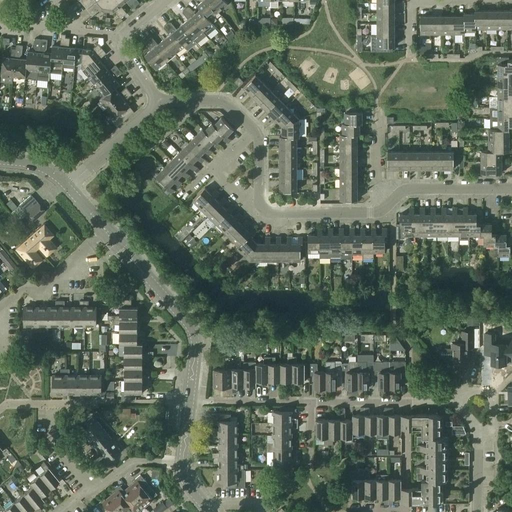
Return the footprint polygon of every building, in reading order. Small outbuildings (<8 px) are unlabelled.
[(88,0),(83,4),(87,9),(97,1),(95,0),(88,0)] [(100,11),(107,11),(107,0),(97,0),(97,1),(87,9),(92,16),(99,10),(100,11)] [(127,13),(121,6),(115,0),(107,0),(107,11),(114,12),(115,11),(120,18),(127,13)] [(131,0),(115,0),(121,6),(127,1),(132,8),(136,6),(131,0)] [(197,5),(200,9),(201,9),(209,19),(212,23),(217,19),(213,15),(218,11),(209,0),(200,0),(202,1),(197,5)] [(209,0),(218,11),(228,3),(224,0),(209,0)] [(377,9),(377,13),(394,13),(394,2),(377,2),(370,2),(370,9),(377,9)] [(201,9),(200,9),(195,14),(189,7),(187,7),(185,9),(207,35),(216,27),(212,23),(209,19),(201,9)] [(207,35),(185,9),(183,10),(182,13),(188,19),(182,24),(197,42),(207,35)] [(476,28),(486,28),(486,11),(475,11),(475,13),(475,28),(476,28)] [(486,28),(497,28),(497,11),(486,11),(486,28)] [(497,28),(508,28),(508,11),(497,11),(497,28)] [(394,24),(394,13),(377,13),(377,24),(394,24)] [(464,13),(464,16),(464,30),(476,30),(476,28),(475,28),(475,13),(464,13)] [(432,33),(432,16),(420,16),(420,33),(432,33)] [(442,16),(432,16),(432,33),(442,33),(442,16)] [(442,33),(453,33),(453,16),(442,16),(442,33)] [(464,16),(453,16),(453,33),(464,33),(464,30),(464,16)] [(188,50),(197,42),(182,24),(176,29),(171,22),(169,22),(166,24),(184,46),(188,50)] [(163,39),(175,53),(184,46),(166,24),(164,26),(164,28),(169,34),(163,39)] [(377,24),(377,35),(394,35),(394,24),(377,24)] [(225,35),(229,40),(235,35),(231,30),(225,35)] [(62,74),(62,66),(65,37),(66,34),(61,33),(60,46),(52,45),(52,53),(50,72),(62,74)] [(394,35),(377,35),(371,35),(371,51),(392,51),(392,46),(394,46),(394,35)] [(83,48),(69,47),(70,38),(65,37),(62,66),(75,67),(75,60),(81,61),(82,61),(83,48)] [(150,37),(148,39),(166,61),(175,53),(163,39),(158,44),(152,37),(150,37)] [(28,51),(27,59),(25,78),(37,79),(41,39),(35,38),(34,48),(35,50),(35,52),(28,51)] [(44,50),(46,49),(47,39),(41,39),(37,79),(49,80),(50,72),(52,53),(44,52),(44,50)] [(156,69),(166,61),(148,39),(145,41),(145,43),(151,50),(145,55),(156,69)] [(91,49),(83,48),(82,61),(81,61),(81,67),(103,49),(98,43),(91,49)] [(16,44),(16,49),(13,77),(25,78),(27,59),(20,58),(20,56),(22,54),(23,45),(16,44)] [(1,76),(13,77),(16,49),(11,48),(11,57),(3,56),(1,76)] [(81,67),(89,77),(104,65),(99,59),(106,53),(103,49),(81,67)] [(200,65),(204,61),(201,56),(196,60),(200,65)] [(497,57),(497,75),(508,75),(508,71),(511,70),(511,59),(508,59),(508,57),(497,57)] [(191,72),(196,68),(192,64),(187,67),(191,72)] [(89,77),(96,86),(119,68),(116,65),(109,71),(104,65),(89,77)] [(96,86),(104,95),(114,87),(119,83),(114,77),(121,72),(119,68),(96,86)] [(511,70),(508,71),(508,75),(497,75),(498,85),(508,85),(508,82),(511,81),(511,70)] [(243,87),(251,95),(263,83),(255,75),(243,87)] [(239,77),(234,82),(238,86),(243,81),(239,77)] [(498,85),(498,96),(508,96),(508,92),(511,92),(511,81),(508,82),(508,85),(498,85)] [(251,95),(259,102),(271,90),(263,83),(251,95)] [(119,93),(114,87),(104,95),(99,99),(107,108),(129,91),(126,87),(119,93)] [(259,102),(267,110),(279,98),(271,90),(259,102)] [(107,108),(115,118),(112,120),(117,127),(134,112),(125,100),(132,94),(129,91),(107,108)] [(511,92),(508,92),(508,96),(498,96),(498,107),(508,107),(508,103),(511,103),(511,92)] [(267,110),(274,118),(286,106),(279,98),(267,110)] [(477,98),(469,98),(469,107),(477,107),(477,98)] [(511,103),(508,103),(508,107),(498,107),(491,107),(491,118),(498,118),(508,118),(508,114),(511,113),(511,103)] [(274,118),(282,125),(299,118),(286,106),(274,118)] [(345,112),(345,123),(359,123),(362,123),(362,107),(356,107),(356,112),(345,112)] [(491,128),(498,128),(498,129),(509,129),(509,125),(511,125),(511,113),(508,114),(508,118),(498,118),(491,118),(491,128)] [(221,116),(214,124),(213,125),(224,135),(223,135),(225,137),(223,138),(228,143),(231,139),(227,135),(233,129),(221,116)] [(299,137),(299,118),(282,125),(282,136),(296,136),(296,137),(299,137)] [(218,141),(223,135),(224,135),(213,125),(214,124),(212,122),(204,130),(214,141),(215,143),(214,144),(218,149),(222,145),(218,141)] [(359,134),(359,123),(345,123),(342,123),(342,133),(342,134),(357,134),(359,134)] [(208,147),(214,141),(204,130),(202,128),(195,136),(206,148),(204,150),(205,150),(209,155),(212,151),(208,147)] [(509,140),(509,129),(498,129),(498,128),(491,128),(488,128),(488,140),(509,140)] [(340,133),(340,144),(357,144),(357,134),(342,134),(342,133),(340,133)] [(206,148),(195,136),(187,144),(199,156),(197,158),(201,162),(205,159),(200,154),(205,150),(204,150),(206,148)] [(296,147),(296,137),(296,136),(282,136),(279,136),(279,147),(296,147)] [(313,147),(317,147),(317,137),(308,137),(308,140),(312,140),(313,147)] [(501,151),(509,151),(509,140),(488,140),(488,150),(488,151),(501,151)] [(187,144),(179,152),(191,164),(189,165),(189,166),(194,170),(197,167),(193,162),(197,158),(199,156),(187,144)] [(340,144),(340,155),(357,155),(357,144),(340,144)] [(279,147),(279,158),(296,158),(296,147),(279,147)] [(481,150),(481,161),(501,161),(501,151),(488,151),(488,150),(481,150)] [(399,169),(399,151),(388,152),(388,169),(399,169)] [(410,151),(399,151),(399,169),(410,169),(410,151)] [(420,151),(410,151),(410,169),(421,169),(420,151)] [(431,151),(420,151),(421,169),(431,169),(431,151)] [(431,169),(442,169),(442,151),(431,151),(431,169)] [(453,151),(442,151),(442,169),(453,169),(453,151)] [(191,164),(179,152),(171,159),(183,171),(182,173),(186,178),(189,174),(185,170),(189,166),(189,165),(191,164)] [(340,155),(340,166),(357,166),(357,155),(340,155)] [(296,169),(296,158),(279,158),(279,169),(296,169)] [(171,159),(164,167),(176,179),(174,181),(178,185),(182,182),(177,178),(182,173),(183,171),(171,159)] [(501,173),(501,161),(481,161),(481,173),(501,173)] [(340,166),(340,177),(357,177),(357,166),(340,166)] [(176,179),(164,167),(156,175),(168,187),(166,188),(171,193),(174,190),(170,185),(174,181),(176,179)] [(279,169),(279,179),(297,179),(296,169),(279,169)] [(340,177),(340,188),(357,188),(357,177),(340,177)] [(297,179),(279,179),(279,191),(297,191),(297,179)] [(193,199),(201,207),(213,195),(214,197),(215,197),(219,193),(216,189),(211,194),(205,187),(193,199)] [(357,199),(357,188),(340,188),(340,199),(357,199)] [(31,195),(10,213),(17,220),(25,213),(37,202),(31,195)] [(201,207),(208,215),(220,203),(222,205),(227,200),(223,197),(219,201),(215,197),(214,197),(213,195),(201,207)] [(11,199),(6,203),(12,211),(17,207),(11,199)] [(25,213),(32,221),(45,210),(37,202),(25,213)] [(208,215),(216,223),(228,211),(230,213),(230,212),(234,208),(231,205),(226,209),(222,205),(220,203),(208,215)] [(431,213),(425,213),(425,214),(422,214),(422,224),(426,224),(426,235),(437,235),(437,224),(433,224),(433,214),(435,214),(435,213),(435,207),(431,207),(431,213)] [(437,235),(448,235),(447,224),(444,224),(443,214),(446,214),(446,213),(446,207),(441,207),(441,213),(435,213),(435,214),(433,214),(433,224),(437,224),(437,235)] [(448,235),(458,235),(458,224),(454,224),(454,214),(457,214),(457,213),(457,207),(452,207),(452,213),(446,213),(446,214),(443,214),(444,224),(447,224),(448,235)] [(468,214),(468,213),(468,207),(463,207),(463,213),(457,213),(457,214),(454,214),(454,224),(458,224),(458,235),(458,239),(469,239),(469,235),(469,224),(465,224),(465,214),(468,214)] [(404,235),(415,235),(415,224),(411,224),(411,214),(414,214),(414,213),(414,208),(409,208),(409,214),(400,214),(400,223),(396,223),(396,238),(404,238),(404,235)] [(415,224),(415,235),(426,235),(426,224),(422,224),(422,214),(425,214),(425,213),(425,208),(420,208),(420,213),(414,213),(414,214),(411,214),(411,224),(415,224)] [(216,223),(224,230),(235,218),(237,220),(238,220),(242,216),(238,212),(234,217),(230,212),(230,213),(228,211),(216,223)] [(469,224),(469,235),(480,234),(480,224),(483,224),(483,211),(476,211),(476,213),(468,213),(468,214),(465,214),(465,224),(469,224)] [(206,216),(192,233),(198,238),(212,222),(206,216)] [(242,224),(238,220),(237,220),(235,218),(224,230),(231,238),(243,226),(245,228),(250,223),(246,220),(242,224)] [(498,234),(498,221),(491,221),(491,224),(483,224),(480,224),(480,234),(480,235),(484,235),(483,245),(495,245),(495,234),(498,234)] [(45,223),(28,239),(43,257),(57,245),(50,237),(54,233),(45,223)] [(243,226),(231,238),(239,245),(249,235),(249,236),(251,234),(253,235),(257,231),(254,227),(249,232),(245,228),(243,226)] [(322,235),(322,234),(322,228),(317,228),(317,234),(308,234),(308,257),(319,257),(319,234),(322,235)] [(319,257),(330,258),(330,235),(333,235),(333,234),(333,228),(328,228),(328,234),(322,234),(322,235),(319,234),(319,257)] [(343,235),(343,234),(343,228),(339,228),(339,234),(333,234),(333,235),(330,235),(330,258),(341,258),(341,251),(341,235),(343,235)] [(341,235),(341,251),(352,251),(352,235),(354,235),(354,234),(354,228),(350,228),(350,234),(343,234),(343,235),(341,235)] [(352,254),(363,254),(363,234),(365,235),(365,234),(365,228),(360,228),(360,234),(354,234),(354,235),(352,235),(352,251),(352,254)] [(373,259),(373,251),(373,235),(376,235),(376,234),(376,228),(371,228),(371,234),(365,234),(365,235),(363,234),(363,254),(362,259),(373,259)] [(382,234),(376,234),(376,235),(373,235),(373,251),(385,251),(385,234),(387,234),(387,228),(382,228),(382,234)] [(506,234),(498,234),(495,234),(495,245),(498,244),(498,254),(510,254),(510,244),(511,243),(511,230),(506,231),(506,234)] [(250,260),(257,243),(249,236),(249,235),(239,245),(237,247),(250,260)] [(257,243),(250,260),(267,260),(267,243),(270,243),(270,237),(265,237),(265,243),(257,243)] [(267,243),(267,260),(278,260),(278,243),(281,243),(281,237),(276,237),(276,243),(270,243),(267,243)] [(278,243),(278,260),(289,260),(289,243),(292,243),(292,237),(287,237),(287,243),(281,243),(278,243)] [(297,243),(292,243),(289,243),(289,260),(300,260),(300,243),(302,243),(302,237),(297,237),(297,243)] [(43,257),(28,239),(14,251),(30,268),(43,257)] [(4,252),(0,255),(0,257),(3,261),(8,256),(4,252)] [(16,265),(8,256),(3,261),(10,270),(16,265)] [(20,271),(16,266),(12,270),(16,275),(20,271)] [(113,320),(137,320),(137,307),(131,307),(131,299),(117,299),(117,308),(119,308),(119,315),(107,315),(107,319),(113,319),(113,320)] [(60,325),(60,300),(55,300),(55,307),(48,307),(48,325),(60,325)] [(64,300),(60,300),(60,325),(72,325),(72,307),(64,307),(64,300)] [(84,325),(84,300),(79,300),(79,307),(72,307),(72,325),(84,325)] [(88,300),(84,300),(84,325),(94,325),(94,329),(99,329),(99,324),(96,324),(96,307),(88,307),(88,300)] [(36,332),(36,307),(23,307),(23,325),(31,325),(31,332),(36,332)] [(48,307),(36,307),(36,332),(40,332),(40,325),(48,325),(48,307)] [(477,325),(477,315),(467,315),(467,325),(477,325)] [(119,324),(119,332),(137,332),(137,331),(137,320),(113,320),(113,324),(119,324)] [(119,344),(124,344),(137,344),(137,336),(144,336),(144,331),(137,331),(137,332),(119,332),(119,344)] [(479,347),(479,331),(462,331),(462,343),(452,343),(452,349),(445,349),(443,351),(443,353),(442,353),(441,355),(447,362),(452,362),(453,366),(467,366),(467,347),(479,347)] [(511,339),(506,340),(506,343),(495,343),(495,333),(485,333),(485,347),(491,347),(491,363),(511,363),(511,339)] [(394,337),(390,337),(390,345),(400,345),(394,337)] [(142,344),(137,344),(124,344),(124,356),(149,356),(149,352),(142,352),(142,344)] [(149,361),(149,356),(124,356),(124,368),(142,368),(142,361),(149,361)] [(255,363),(255,368),(256,368),(256,381),(268,381),(268,356),(263,356),(263,363),(256,363),(255,363)] [(268,381),(280,381),(280,363),(275,363),(275,356),(272,356),(268,356),(268,381)] [(292,381),(292,356),(287,356),(287,363),(280,363),(280,381),(292,381)] [(296,356),(292,356),(292,381),(304,381),(304,363),(296,363),(296,356)] [(213,361),(213,386),(227,386),(227,393),(232,393),(232,362),(228,362),(229,368),(220,368),(220,361),(213,361)] [(236,386),(244,386),(244,368),(243,368),(235,368),(235,362),(232,362),(232,393),(236,393),(236,386)] [(256,386),(256,381),(256,368),(255,368),(255,363),(256,363),(256,362),(243,362),(243,368),(244,368),(244,386),(256,386)] [(325,388),(326,371),(317,371),(317,363),(310,363),(310,375),(314,375),(314,388),(325,388)] [(326,363),(326,371),(325,388),(336,388),(337,375),(342,375),(341,363),(326,363)] [(341,363),(342,375),(346,375),(346,388),(358,388),(357,363),(341,363)] [(368,375),(373,375),(373,363),(357,363),(358,388),(368,388),(368,375)] [(378,388),(389,388),(390,363),(373,363),(373,375),(378,375),(378,388)] [(405,363),(398,363),(390,363),(389,388),(400,388),(401,375),(405,375),(405,363)] [(124,368),(124,380),(149,380),(149,376),(142,376),(142,368),(124,368)] [(52,393),(65,393),(65,369),(60,369),(60,375),(52,375),(52,393)] [(65,393),(77,393),(77,375),(69,375),(69,369),(65,369),(65,393)] [(89,375),(77,375),(77,393),(84,393),(84,400),(89,400),(89,375)] [(101,375),(89,375),(89,400),(93,400),(93,393),(101,393),(101,375)] [(142,385),(149,385),(149,380),(124,380),(124,393),(122,393),(122,400),(136,400),(136,393),(142,393),(142,385)] [(345,407),(340,407),(340,419),(340,437),(353,437),(353,432),(352,432),(352,419),(345,419),(345,407)] [(353,432),(365,432),(365,408),(360,408),(360,414),(352,414),(352,419),(352,432),(353,432)] [(365,432),(377,432),(376,414),(369,414),(369,408),(365,408),(365,432)] [(388,437),(388,432),(389,408),(384,408),(384,414),(376,414),(377,432),(376,437),(388,437)] [(393,408),(389,408),(388,432),(401,432),(401,428),(402,428),(401,414),(393,414),(393,408)] [(273,411),(273,423),(297,423),(297,419),(291,419),(291,411),(273,411)] [(220,414),(220,421),(219,421),(219,429),(212,429),(212,433),(237,433),(237,421),(231,421),(231,414),(220,414)] [(405,414),(401,414),(402,428),(405,428),(421,428),(421,425),(440,426),(440,414),(405,414)] [(328,444),(328,419),(316,419),(316,437),(324,437),(324,444),(328,444)] [(333,437),(340,437),(340,419),(328,419),(328,444),(333,444),(333,437)] [(97,420),(82,432),(98,452),(91,458),(94,463),(104,455),(108,460),(120,450),(113,441),(97,420)] [(273,423),(273,435),(291,435),(291,428),(297,428),(297,423),(273,423)] [(417,436),(417,447),(445,447),(445,436),(440,436),(440,426),(421,425),(421,428),(421,436),(417,436)] [(463,425),(452,426),(452,434),(466,434),(463,425)] [(219,438),(219,445),(237,445),(237,433),(212,433),(212,438),(219,438)] [(266,443),(266,447),(291,447),(291,435),(273,435),(273,443),(266,443)] [(212,457),(219,457),(237,457),(237,445),(219,445),(219,453),(212,453),(212,457)] [(291,460),(291,447),(266,447),(266,452),(273,452),(273,467),(291,467),(291,460)] [(445,458),(445,447),(417,447),(417,450),(426,450),(426,458),(445,458)] [(237,465),(237,457),(219,457),(219,469),(243,469),(243,465),(237,465)] [(445,469),(445,458),(426,458),(426,466),(417,466),(417,469),(445,469)] [(44,470),(38,475),(49,489),(59,481),(43,462),(39,465),(44,470)] [(245,469),(243,469),(219,469),(219,482),(227,482),(227,487),(245,487),(245,469)] [(346,486),(346,497),(364,497),(364,476),(364,469),(360,469),(360,479),(352,479),(352,486),(346,486)] [(364,476),(364,497),(376,497),(376,479),(369,479),(369,469),(364,469),(364,476)] [(445,480),(445,469),(417,469),(417,476),(417,480),(421,480),(440,480),(445,480)] [(133,483),(129,486),(145,506),(153,500),(147,492),(152,488),(140,474),(132,481),(133,483)] [(376,474),(376,479),(376,497),(384,497),(384,504),(388,504),(388,479),(388,474),(376,474)] [(53,494),(49,489),(38,475),(28,483),(31,487),(32,486),(40,496),(46,492),(50,497),(53,494)] [(393,497),(401,497),(401,488),(401,479),(388,479),(388,504),(393,503),(393,497)] [(421,488),(411,488),(406,488),(401,488),(401,497),(401,502),(406,502),(440,502),(440,480),(421,480),(421,488)] [(119,485),(117,487),(119,489),(119,491),(134,509),(135,511),(138,511),(145,506),(129,486),(124,490),(119,485)] [(43,500),(40,496),(32,486),(31,487),(22,494),(36,511),(38,511),(41,510),(37,505),(43,500)] [(123,511),(130,511),(134,509),(119,491),(119,489),(117,487),(113,490),(115,492),(110,496),(123,511)] [(36,511),(22,494),(13,502),(21,511),(28,511),(30,511),(31,511),(36,511)] [(123,511),(110,496),(105,500),(104,498),(96,504),(101,511),(123,511)] [(174,503),(169,497),(166,500),(166,505),(168,508),(174,503)] [(4,509),(5,511),(21,511),(13,502),(4,509)] [(155,511),(162,511),(167,508),(162,502),(153,509),(155,511)]
